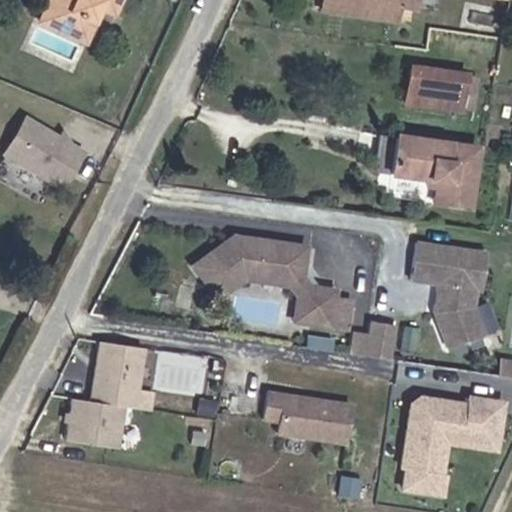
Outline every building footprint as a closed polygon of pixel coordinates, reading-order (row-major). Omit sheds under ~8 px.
[(110,0),(40,0),(35,13),(79,33),(94,2),(108,6),(110,0)] [(376,22),(397,25),(400,12),(331,0),(326,0),(323,15),(376,22)] [(417,15),(419,0),(331,0),(400,12),(417,15)] [(376,22),(323,15),(376,24),(396,28),(397,25),(376,22)] [(56,48),(76,56),(81,45),(61,36),(56,48)] [(416,79),(462,85),(464,67),(410,62),(407,78),(416,79)] [(464,67),(462,85),(473,86),(475,70),(464,67)] [(459,103),(462,85),(416,79),(407,78),(404,95),(405,95),(416,97),(459,103)] [(459,103),(471,104),(473,86),(462,85),(459,103)] [(82,152),(24,113),(0,147),(0,148),(58,188),(82,152)] [(436,178),(434,187),(432,203),(462,210),(474,148),(397,132),(390,169),(426,177),(436,178)] [(436,178),(426,177),(425,185),(434,187),(436,178)] [(234,234),(195,264),(219,296),(245,276),(258,278),(259,276),(292,280),(291,283),(299,293),(298,297),(316,299),(313,321),(331,323),(336,287),(302,283),(307,245),(234,234)] [(484,249),(418,239),(412,275),(439,279),(435,307),(450,345),(486,332),(476,305),(478,285),(484,249)] [(488,250),(484,249),(478,285),(483,286),(488,250)] [(316,299),(298,297),(295,319),(313,321),(316,299)] [(371,321),(366,355),(390,358),(395,324),(371,321)] [(150,386),(154,351),(93,345),(86,398),(72,397),(64,445),(119,451),(126,408),(136,409),(139,385),(150,386)] [(497,369),(511,371),(511,357),(500,355),(497,369)] [(348,447),(352,403),(265,392),(260,424),(276,425),(274,437),(348,447)] [(501,452),(507,399),(467,393),(466,400),(420,394),(407,401),(397,472),(401,473),(398,495),(446,500),(450,475),(445,474),(449,446),(501,452)]
